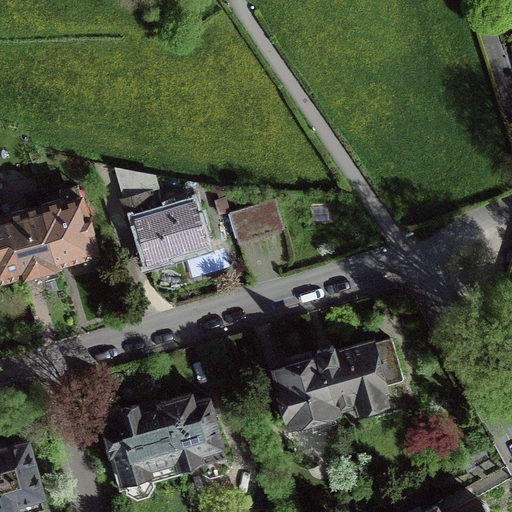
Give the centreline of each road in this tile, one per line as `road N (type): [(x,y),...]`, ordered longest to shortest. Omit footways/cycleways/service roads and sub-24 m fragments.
road 1 (residential): [(419,255),(47,361)]
road 2 (residential): [(511,421),(419,255)]
road 3 (residential): [(47,361),(91,511)]
